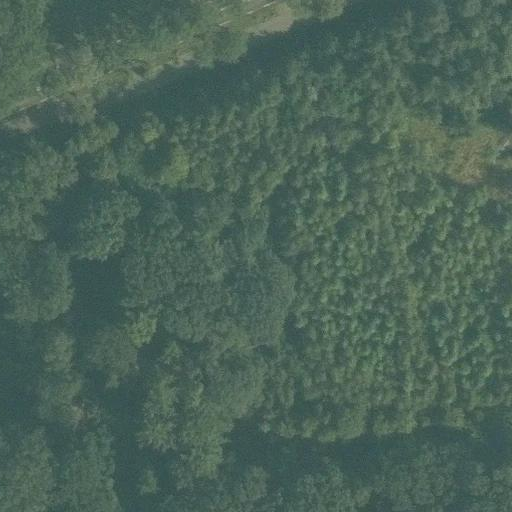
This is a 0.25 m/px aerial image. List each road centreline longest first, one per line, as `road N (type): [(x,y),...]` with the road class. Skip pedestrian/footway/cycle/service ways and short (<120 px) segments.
road 1 (unclassified): [(0,132),(108,98),(339,0)]
road 2 (secondary): [(0,106),(249,0)]
